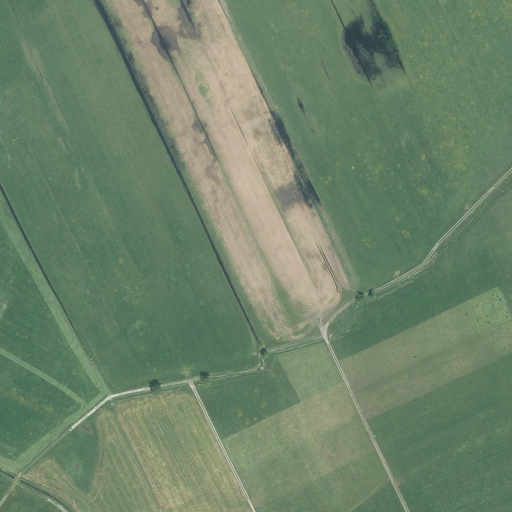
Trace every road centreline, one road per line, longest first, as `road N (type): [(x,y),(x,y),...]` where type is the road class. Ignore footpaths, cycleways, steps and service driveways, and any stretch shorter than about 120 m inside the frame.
road 1 (track): [(324,335),(264,351),(255,367),(109,397),(14,482)]
road 2 (track): [(511,169),(421,266),(343,306),(324,335)]
road 3 (track): [(324,335),(406,511)]
